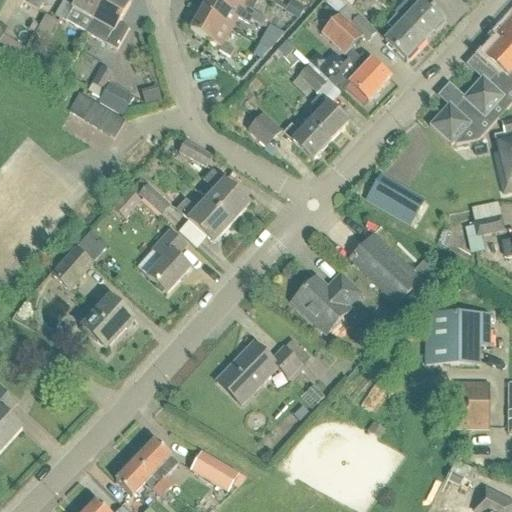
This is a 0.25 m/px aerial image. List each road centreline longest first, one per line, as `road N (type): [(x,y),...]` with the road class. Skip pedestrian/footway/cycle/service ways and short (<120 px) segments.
road 1 (unclassified): [(27,511),(311,207)]
road 2 (unclassified): [(311,207),(505,0)]
road 3 (unclassified): [(311,207),(197,137),(152,0)]
